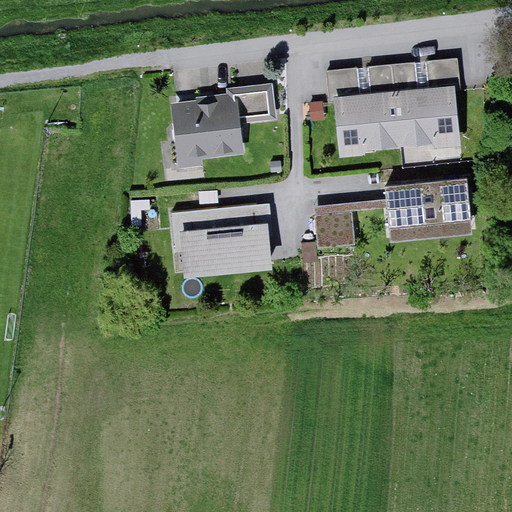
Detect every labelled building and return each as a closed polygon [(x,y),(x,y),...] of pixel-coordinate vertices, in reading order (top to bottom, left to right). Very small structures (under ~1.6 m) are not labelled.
[(197,101),(173,104),(180,164),(200,162),(199,154),(241,149),(238,119),(274,115),(270,84),(228,89),(229,94),(197,98),(197,101)] [(451,86),(336,96),(341,147),(455,137),(451,86)] [(469,229),(465,178),(388,185),(393,236),(469,229)] [(352,200),(317,201),(319,241),(354,239),(352,200)] [(267,204),(174,213),(177,245),(183,244),(186,272),(269,264),(266,232),(269,232),(267,204)]
